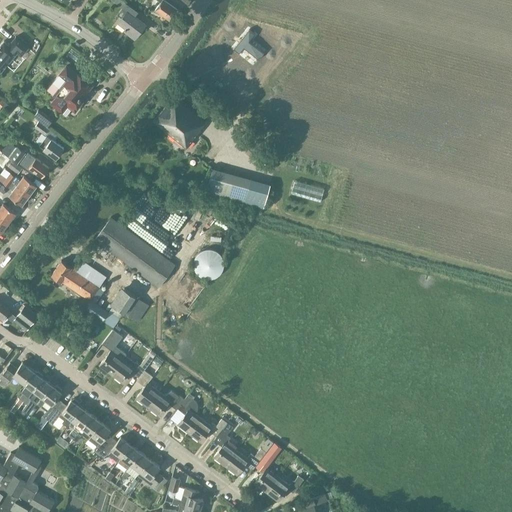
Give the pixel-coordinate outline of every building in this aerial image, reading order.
[(138,12),(122,0),(112,0),(122,8),(117,14),(123,19),(120,24),(137,37),(146,25),(135,16),(138,12)] [(158,0),(162,3),(156,11),(170,21),(177,10),(163,0),(158,0)] [(259,63),(264,57),(246,41),(253,33),(248,29),(232,48),(237,52),(241,48),(259,63)] [(16,37),(9,45),(4,41),(0,45),(0,71),(1,72),(17,53),(21,56),(29,47),(16,37)] [(85,94),(93,84),(82,75),(81,76),(74,70),(66,64),(60,72),(67,77),(60,85),(54,93),(57,95),(51,102),(62,111),(65,114),(71,108),(75,111),(83,101),(81,99),(85,94),(86,95),(85,94)] [(186,149),(202,130),(199,128),(205,121),(175,95),(153,122),(186,149)] [(5,101),(1,106),(6,110),(10,105),(5,101)] [(39,122),(35,127),(44,134),(48,129),(39,122)] [(40,146),(56,159),(64,148),(48,136),(40,146)] [(17,146),(9,157),(12,160),(17,164),(26,152),(17,146)] [(25,164),(42,177),(49,168),(35,158),(34,159),(31,156),(25,164)] [(12,160),(8,166),(18,173),(23,167),(20,165),(17,164),(12,160)] [(211,169),(204,192),(262,209),(269,186),(211,169)] [(10,172),(7,178),(30,194),(37,185),(24,175),(21,180),(10,172)] [(298,175),(295,187),(325,195),(328,183),(298,175)] [(7,178),(3,183),(14,190),(10,195),(23,204),(30,194),(7,178)] [(0,207),(0,216),(9,223),(16,213),(4,204),(0,208),(0,207)] [(0,231),(2,233),(9,223),(0,216),(0,231)] [(107,263),(113,268),(118,262),(120,259),(159,287),(164,280),(173,268),(176,264),(111,217),(95,239),(114,253),(107,263)] [(194,262),(194,264),(194,265),(194,267),(194,268),(195,270),(196,271),(196,272),(197,274),(198,275),(200,276),(201,277),(202,277),(204,278),(205,278),(207,279),(208,279),(210,279),(211,279),(213,278),(214,278),(215,277),(217,277),(218,276),(219,275),(220,274),(221,272),(222,271),(223,270),(223,268),(224,267),(224,265),(224,264),(224,262),(224,261),(223,259),(223,258),(222,257),(221,255),(220,254),(219,253),(218,252),(217,251),(215,250),(214,250),(213,249),(211,249),(210,249),(208,249),(207,249),(205,249),(204,250),(202,250),(201,251),(200,252),(198,253),(197,254),(196,255),(196,256),(195,258),(194,259),(194,261),(194,262)] [(149,305),(121,286),(110,303),(109,302),(104,309),(96,303),(105,290),(100,287),(100,286),(107,276),(83,260),(78,267),(73,263),(71,266),(63,260),(53,274),(86,297),(63,331),(74,339),(92,313),(114,327),(124,312),(138,322),(149,305)] [(173,268),(164,280),(167,282),(176,270),(173,268)] [(0,321),(0,322),(9,310),(0,302),(0,321)] [(38,315),(25,305),(14,319),(27,329),(38,315)] [(103,343),(103,344),(112,350),(113,350),(116,346),(123,336),(114,330),(114,329),(103,343)] [(112,350),(100,365),(112,374),(123,358),(126,355),(127,354),(116,346),(113,350),(112,350)] [(123,358),(112,374),(123,383),(131,371),(139,377),(144,370),(153,358),(156,353),(151,349),(148,354),(141,363),(137,360),(135,362),(126,355),(123,358)] [(0,380),(0,382),(4,386),(13,374),(23,382),(33,370),(23,363),(19,369),(10,362),(0,375),(0,377),(1,378),(0,380)] [(23,393),(19,398),(24,401),(42,377),(44,375),(39,372),(36,372),(33,370),(23,382),(28,385),(22,393),(23,393)] [(137,398),(148,406),(160,391),(149,382),(153,376),(144,370),(139,377),(137,380),(145,387),(137,398)] [(27,404),(22,410),(28,414),(34,407),(37,403),(33,400),(38,393),(43,397),(52,384),(42,377),(24,401),(27,404)] [(47,400),(52,404),(43,416),(48,420),(62,402),(57,398),(63,391),(62,389),(58,386),(56,386),(55,387),(52,384),(43,397),(38,404),(42,407),(47,400)] [(176,409),(181,403),(184,399),(179,395),(177,397),(170,392),(166,395),(160,391),(148,406),(160,415),(169,403),(176,409)] [(189,392),(184,399),(181,403),(186,407),(185,408),(185,410),(186,412),(187,413),(178,425),(190,433),(202,417),(196,413),(197,411),(198,409),(198,407),(198,404),(197,402),(196,401),(195,399),(194,398),(195,397),(189,392)] [(62,402),(48,420),(53,423),(56,420),(59,416),(65,420),(62,423),(63,424),(67,427),(69,425),(82,407),(78,404),(79,403),(79,402),(75,399),(73,399),(73,400),(72,399),(67,405),(62,402)] [(69,425),(74,428),(68,435),(73,439),(92,414),(82,407),(69,425)] [(83,435),(88,439),(101,422),(92,414),(73,439),(78,442),(83,435)] [(43,416),(36,425),(41,428),(48,420),(43,416)] [(211,424),(202,417),(190,433),(201,442),(209,431),(217,436),(227,422),(222,418),(217,425),(213,422),(211,424)] [(93,453),(98,457),(113,437),(108,434),(111,430),(101,422),(88,439),(97,445),(94,449),(96,450),(93,453)] [(215,457),(226,465),(238,450),(227,442),(231,437),(227,434),(233,426),(232,425),(227,422),(217,436),(214,439),(223,446),(215,457)] [(8,426),(4,434),(8,436),(12,429),(8,426)] [(118,442),(113,437),(98,457),(103,461),(108,455),(118,462),(132,444),(122,437),(118,442)] [(127,469),(132,464),(141,452),(132,444),(118,462),(127,469)] [(21,464),(34,472),(35,473),(37,470),(40,471),(43,466),(40,464),(43,459),(20,445),(14,454),(11,452),(12,451),(11,451),(4,464),(0,461),(0,511),(4,511),(15,493),(20,496),(28,482),(15,474),(21,464)] [(238,450),(226,465),(237,474),(246,463),(253,469),(258,462),(266,451),(262,448),(261,447),(255,455),(251,453),(247,457),(238,450)] [(266,451),(258,462),(264,466),(271,455),(266,451)] [(151,459),(141,452),(132,464),(142,472),(151,459)] [(142,472),(139,475),(154,487),(163,475),(157,471),(160,467),(151,459),(142,472)] [(79,469),(87,472),(90,462),(82,460),(79,469)] [(112,464),(108,470),(113,473),(117,468),(112,464)] [(257,483),(268,492),(279,477),(268,468),(257,483)] [(49,511),(56,500),(38,489),(38,484),(34,481),(40,471),(37,470),(35,473),(34,472),(28,482),(20,496),(15,493),(4,511),(49,511)] [(122,476),(126,479),(130,473),(126,470),(122,476)] [(110,471),(106,477),(110,480),(114,474),(110,471)] [(181,477),(174,475),(170,488),(178,490),(181,477)] [(294,480),(293,480),(289,484),(279,477),(268,492),(279,500),(288,488),(293,493),(304,479),(298,475),(294,480)] [(201,491),(186,487),(183,499),(175,497),(174,502),(186,506),(201,510),(204,498),(199,497),(201,491)] [(124,506),(130,493),(120,489),(114,502),(124,506)] [(317,511),(315,505),(329,500),(326,494),(302,503),(305,509),(296,511),(317,511)]
